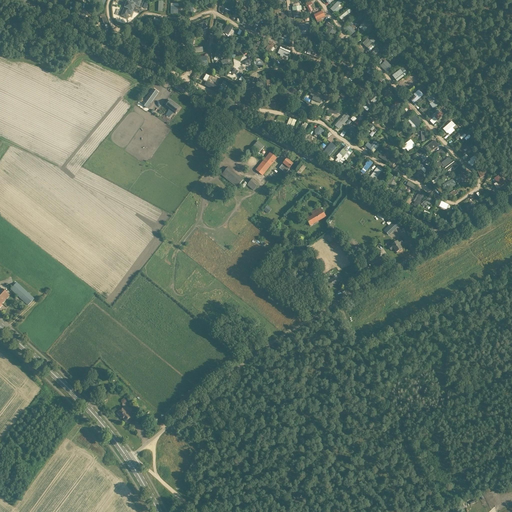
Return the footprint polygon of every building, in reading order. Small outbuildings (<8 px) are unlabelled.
[(139,0),(126,0),(121,16),(127,18),(128,15),(131,16),(135,5),(139,7),(142,1),(139,0)] [(336,13),(341,8),(339,6),(343,2),(340,0),(339,0),(331,8),(336,13)] [(322,10),(313,15),(316,21),(325,17),(322,10)] [(339,17),(343,22),(351,15),(347,11),(339,17)] [(99,27),(107,26),(106,14),(98,15),(99,27)] [(359,27),(365,31),(370,23),(365,20),(359,27)] [(208,29),(205,21),(195,24),(197,32),(208,29)] [(351,26),(354,24),(353,23),(346,27),(351,34),(355,31),(351,26)] [(297,33),(308,33),(309,24),(298,24),(297,33)] [(223,31),(228,37),(235,31),(231,26),(223,31)] [(327,26),(323,33),(332,38),(336,31),(327,26)] [(369,53),(375,46),(367,38),(361,45),(369,53)] [(376,48),(370,55),(372,58),(379,51),(376,48)] [(194,61),(197,60),(198,67),(207,66),(206,56),(194,58),(194,61)] [(256,59),(256,61),(255,62),(256,67),(265,66),(264,58),(256,59)] [(382,67),(387,73),(394,68),(388,61),(382,67)] [(403,67),(392,75),(397,82),(408,73),(403,67)] [(402,83),(407,89),(417,82),(412,75),(402,83)] [(290,87),(283,95),(287,100),(295,92),(290,87)] [(149,105),(149,104),(157,92),(153,89),(144,101),(142,105),(147,108),(149,105)] [(419,89),(414,94),(417,97),(412,101),(414,103),(424,95),(419,89)] [(321,102),(323,95),(312,93),(311,95),(313,96),(312,100),(321,102)] [(373,94),(365,103),(370,107),(378,98),(373,94)] [(426,99),(433,108),(440,104),(433,94),(426,99)] [(170,100),(166,106),(176,114),(180,108),(170,100)] [(428,119),(433,125),(444,115),(438,109),(428,119)] [(339,129),(349,116),(345,113),(335,126),(339,129)] [(415,129),(423,123),(415,115),(408,122),(415,129)] [(292,132),(297,120),(290,117),(285,129),(292,132)] [(455,130),(453,128),(456,126),(452,121),(443,129),(449,136),(455,130)] [(318,127),(314,133),(320,137),(324,130),(318,127)] [(457,140),(467,132),(464,129),(454,137),(457,140)] [(401,146),(404,150),(406,148),(408,151),(416,146),(411,139),(401,146)] [(374,153),(380,144),(374,140),(371,145),(368,142),(365,146),(374,153)] [(468,140),(458,151),(462,155),(466,152),(464,150),(471,143),(468,140)] [(265,146),(258,141),(253,146),(260,152),(265,146)] [(428,152),(439,146),(436,141),(425,146),(428,152)] [(323,152),(329,156),(337,147),(331,142),(323,152)] [(383,148),(379,158),(394,165),(395,161),(384,157),(387,150),(383,148)] [(437,159),(448,154),(445,148),(434,153),(437,159)] [(340,165),(351,153),(347,149),(346,151),(343,149),(336,156),(338,158),(335,160),(340,165)] [(270,153),(267,157),(256,170),(263,175),(273,162),(277,158),(270,153)] [(468,159),(472,165),(482,159),(478,153),(468,159)] [(449,157),(441,163),(445,167),(452,161),(449,157)] [(287,159),(283,164),(284,164),(281,167),(284,169),(286,166),(290,169),(294,164),(287,159)] [(445,171),(450,175),(459,165),(454,160),(445,171)] [(302,164),(297,173),(300,175),(306,166),(302,164)] [(378,166),(368,179),(373,183),(383,170),(378,166)] [(422,166),(415,175),(419,179),(427,170),(422,166)] [(458,180),(467,175),(464,170),(455,175),(458,180)] [(492,179),(497,188),(505,184),(500,174),(492,179)] [(239,175),(232,184),(237,188),(244,180),(239,175)] [(393,181),(394,179),(391,177),(386,187),(392,189),(395,182),(393,181)] [(247,185),(253,190),(258,184),(252,179),(247,185)] [(453,179),(442,186),(446,192),(454,187),(455,187),(457,185),(453,179)] [(408,181),(406,185),(414,189),(416,186),(408,181)] [(419,191),(421,188),(418,186),(414,192),(417,193),(411,204),(417,208),(425,194),(419,191)] [(440,200),(437,206),(442,209),(443,206),(448,208),(450,205),(440,200)] [(470,209),(471,213),(476,211),(473,203),(463,207),(465,211),(470,209)] [(304,216),(310,226),(326,217),(320,207),(311,213),(312,215),(310,217),(308,214),(304,216)] [(396,220),(392,223),(384,230),(389,235),(400,224),(396,220)] [(337,237),(337,238),(330,244),(334,248),(341,242),(337,237)] [(397,242),(392,245),(389,247),(391,251),(394,249),(396,252),(402,249),(400,245),(403,243),(402,240),(398,242),(397,242)] [(340,281),(339,280),(338,278),(335,280),(334,278),(327,282),(330,288),(337,284),(337,283),(340,281)] [(28,306),(34,299),(16,282),(10,289),(28,306)] [(9,296),(2,289),(0,291),(0,299),(3,302),(9,296)] [(124,407),(120,410),(117,413),(121,419),(122,418),(125,422),(132,416),(124,407)]
